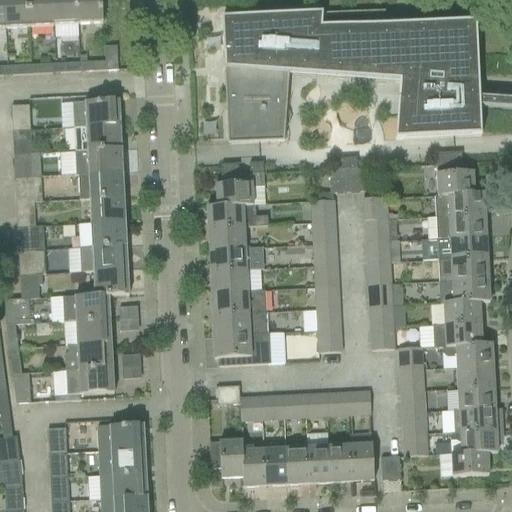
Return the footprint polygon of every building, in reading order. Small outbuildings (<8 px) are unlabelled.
[(3,0),(5,32),(29,30),(27,0),(3,0)] [(27,0),(29,30),(53,29),(51,0),(27,0)] [(51,0),(53,29),(54,41),(78,39),(77,28),(78,28),(76,0),(51,0)] [(76,0),(78,28),(103,26),(101,0),(76,0)] [(227,147),(257,145),(283,144),(288,76),(397,84),(394,142),(480,138),(479,115),(479,110),(479,105),(475,24),(321,32),(321,16),(221,21),(227,147)] [(104,64),(84,65),(85,74),(117,73),(116,49),(103,49),(104,64)] [(79,65),(59,66),(59,76),(79,75),(79,65)] [(50,67),(30,68),(31,77),(50,76),(50,67)] [(30,68),(10,69),(11,78),(31,77),(30,68)] [(90,105),(59,106),(61,132),(75,131),(121,129),(120,103),(118,103),(90,105)] [(511,107),(479,105),(479,110),(479,115),(511,117),(511,107)] [(28,108),(10,109),(11,110),(11,119),(29,118),(28,108)] [(75,131),(77,155),(122,153),(121,129),(75,131)] [(13,149),(14,158),(31,158),(31,148),(13,149)] [(77,155),(59,156),(60,178),(78,178),(78,180),(123,177),(122,153),(77,155)] [(460,157),(460,155),(452,156),(435,157),(435,168),(461,166),(460,157)] [(14,158),(15,183),(33,182),(31,158),(14,158)] [(346,172),(356,171),(356,161),(335,162),(336,172),(346,172)] [(262,165),(248,166),(249,177),(262,176),(262,165)] [(435,168),(437,199),(483,196),(473,196),(472,175),(469,175),(468,166),(461,166),(435,168)] [(220,178),(238,177),(237,167),(220,168),(220,178)] [(356,171),(346,172),(347,195),(365,194),(364,171),(356,171)] [(347,195),(346,172),(336,172),(328,173),(329,196),(347,195)] [(206,209),(206,210),(252,208),(251,190),(263,189),(262,176),(220,179),(221,187),(215,187),(216,209),(206,209)] [(79,204),(90,203),(125,202),(123,177),(78,180),(79,204)] [(15,183),(16,207),(34,206),(34,203),(42,203),(41,182),(33,182),(15,183)] [(437,199),(434,199),(435,220),(484,218),(483,196),(437,199)] [(363,202),(364,222),(386,221),(385,201),(363,202)] [(90,203),(91,227),(126,226),(125,202),(90,203)] [(310,205),(311,226),(334,225),(333,204),(310,205)] [(33,206),(16,207),(17,219),(34,219),(33,206)] [(252,208),(206,210),(207,232),(243,230),(267,229),(266,219),(243,220),(242,209),(252,208)] [(484,218),(435,220),(436,241),(485,240),(484,218)] [(386,221),(364,222),(365,244),(388,243),(396,243),(395,223),(387,223),(386,221)] [(311,226),(312,248),(335,247),(334,225),(311,226)] [(91,227),(92,252),(127,250),(126,226),(91,227)] [(42,230),(17,231),(18,255),(43,254),(42,230)] [(207,232),(208,253),(244,251),(243,230),(207,232)] [(485,240),(436,241),(437,263),(486,261),(485,240)] [(365,244),(366,266),(389,265),(388,243),(365,244)] [(312,248),(313,270),(336,268),(335,247),(312,248)] [(83,276),(93,276),(128,274),(127,250),(92,252),(81,252),(83,276)] [(208,253),(209,275),(245,273),(260,272),(259,251),(244,251),(208,253)] [(43,254),(18,255),(19,280),(41,278),(44,277),(43,254)] [(486,261),(437,263),(438,285),(488,283),(486,261)] [(366,266),(367,288),(390,287),(389,265),(366,266)] [(313,270),(314,291),(337,290),(336,268),(313,270)] [(209,275),(210,296),(246,295),(245,273),(209,275)] [(95,300),(109,299),(110,300),(129,299),(128,274),(93,276),(95,300)] [(41,278),(19,280),(20,303),(38,302),(38,293),(38,288),(41,288),(41,278)] [(488,283),(438,285),(439,306),(443,306),(479,305),(489,304),(488,283)] [(367,288),(368,310),(391,309),(390,287),(367,288)] [(314,291),(315,313),(338,312),(337,290),(314,291)] [(210,296),(212,318),(264,315),(263,294),(246,295),(210,296)] [(75,301),(61,301),(63,325),(76,325),(111,324),(110,300),(109,299),(95,300),(75,301)] [(16,303),(4,304),(5,329),(18,328),(16,303)] [(479,305),(443,306),(444,328),(480,326),(479,305)] [(368,310),(369,332),(392,331),(391,309),(368,310)] [(315,313),(317,334),(339,333),(338,312),(315,313)] [(212,318),(213,340),(267,337),(267,336),(265,336),(264,315),(212,318)] [(76,325),(77,350),(112,348),(111,324),(76,325)] [(432,329),(433,351),(441,350),(481,348),(480,326),(444,328),(432,329)] [(392,331),(369,332),(370,353),(393,352),(392,331)] [(15,332),(6,333),(9,354),(17,353),(15,332)] [(339,333),(317,334),(318,356),(340,355),(339,333)] [(267,337),(213,340),(214,362),(218,362),(218,370),(267,367),(266,354),(268,346),(267,337)] [(481,348),(441,350),(442,357),(446,360),(455,360),(456,371),(492,369),(491,347),(481,348)] [(65,359),(66,375),(113,373),(112,348),(77,350),(69,350),(69,355),(65,359)] [(398,351),(399,374),(421,372),(420,350),(398,351)] [(17,353),(9,354),(12,375),(20,374),(17,353)] [(456,371),(457,392),(493,390),(492,369),(456,371)] [(399,374),(400,395),(423,394),(421,372),(399,374)] [(66,375),(53,375),(54,398),(54,404),(79,403),(79,400),(114,398),(113,373),(66,375)] [(15,379),(16,408),(31,407),(29,378),(15,379)] [(216,408),(239,407),(239,401),(238,389),(215,390),(216,408)] [(457,392),(458,413),(494,412),(493,390),(457,392)] [(400,395),(401,416),(424,415),(423,394),(400,395)] [(369,395),(346,396),(347,419),(370,418),(369,395)] [(346,396),(325,397),(326,420),(347,419),(346,396)] [(325,397),(303,398),(304,421),(326,420),(325,397)] [(0,398),(0,418),(9,417),(6,398),(0,398)] [(303,398),(282,399),(283,422),(304,421),(303,398)] [(282,399),(260,400),(261,423),(283,422),(282,399)] [(239,401),(239,407),(240,424),(261,423),(260,400),(239,401)] [(454,436),(459,435),(499,433),(499,428),(501,428),(500,411),(494,412),(458,413),(452,414),(454,436)] [(401,416),(402,438),(425,437),(424,415),(401,416)] [(8,417),(0,418),(0,426),(1,438),(11,436),(8,417)] [(142,428),(96,430),(97,455),(144,453),(142,428)] [(64,432),(47,432),(47,434),(47,442),(65,441),(65,433),(64,432)] [(454,436),(449,436),(450,444),(454,444),(460,446),(460,456),(486,455),(496,454),(496,443),(500,442),(502,441),(501,434),(501,433),(499,433),(459,435),(454,436)] [(425,437),(402,438),(403,460),(426,459),(425,437)] [(0,454),(0,455),(0,454),(0,464),(19,462),(16,440),(11,440),(0,441),(0,454)] [(241,454),(241,444),(208,446),(209,472),(220,471),(220,481),(242,480),(241,454)] [(371,448),(349,449),(351,485),(373,484),(371,448)] [(349,449),(327,450),(329,486),(351,485),(349,449)] [(327,450),(306,451),(307,487),(329,486),(327,450)] [(306,451),(284,452),(286,488),(307,487),(306,451)] [(284,452),(263,453),(264,489),(286,488),(284,452)] [(97,455),(98,479),(145,477),(144,453),(97,455)] [(242,454),(241,454),(242,480),(243,490),(264,489),(263,453),(242,454)] [(460,456),(450,457),(452,480),(488,478),(486,455),(460,456)] [(398,460),(380,460),(381,483),(399,482),(398,460)] [(0,464),(0,481),(3,481),(4,491),(21,490),(21,478),(19,462),(0,464)] [(66,470),(48,471),(49,481),(67,480),(66,470)] [(98,479),(87,480),(88,503),(99,502),(146,500),(145,477),(98,479)] [(67,480),(49,481),(49,483),(49,491),(67,490),(67,480)] [(21,490),(4,491),(4,503),(22,502),(21,490)] [(146,511),(146,500),(99,502),(99,511),(146,511)] [(5,508),(1,508),(0,511),(22,511),(22,502),(4,503),(5,508)]
